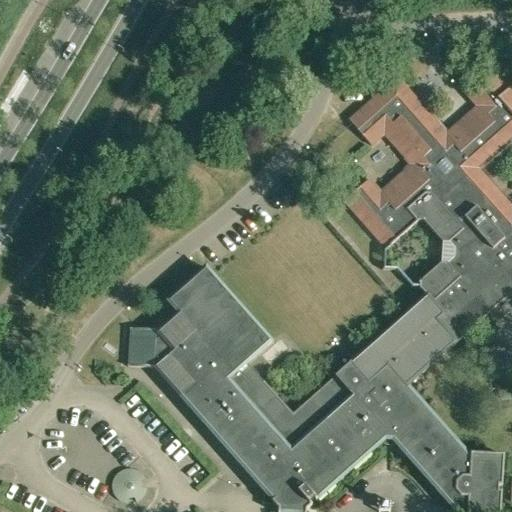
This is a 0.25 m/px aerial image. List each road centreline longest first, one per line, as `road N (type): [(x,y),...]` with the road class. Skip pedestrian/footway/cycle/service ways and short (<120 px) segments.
road 1 (secondary): [(0,227),(139,0)]
road 2 (secondary): [(99,0),(0,162)]
